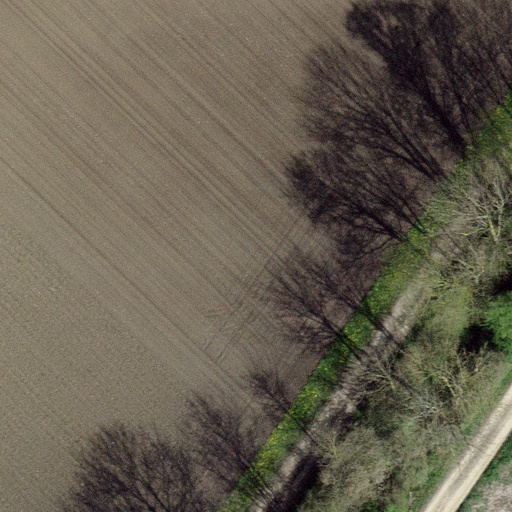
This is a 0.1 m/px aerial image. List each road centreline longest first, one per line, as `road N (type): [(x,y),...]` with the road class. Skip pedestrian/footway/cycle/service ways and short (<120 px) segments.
road 1 (track): [(511,154),(264,511)]
road 2 (track): [(430,511),(511,395)]
